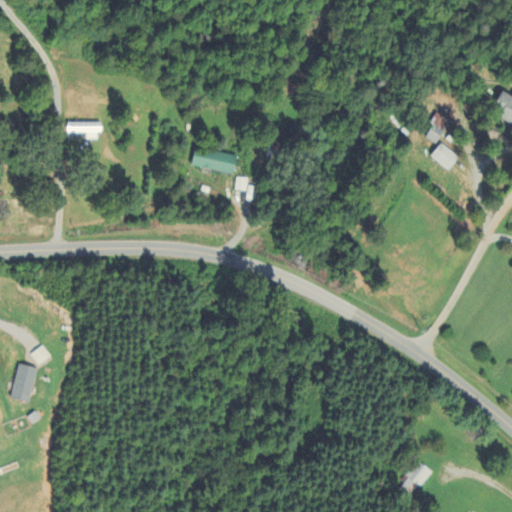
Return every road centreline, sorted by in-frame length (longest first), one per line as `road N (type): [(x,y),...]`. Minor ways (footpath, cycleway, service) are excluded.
road 1 (tertiary): [(0,256),(123,246),(211,255),(307,288),(421,357),(511,431)]
road 2 (residential): [(511,198),(421,357)]
